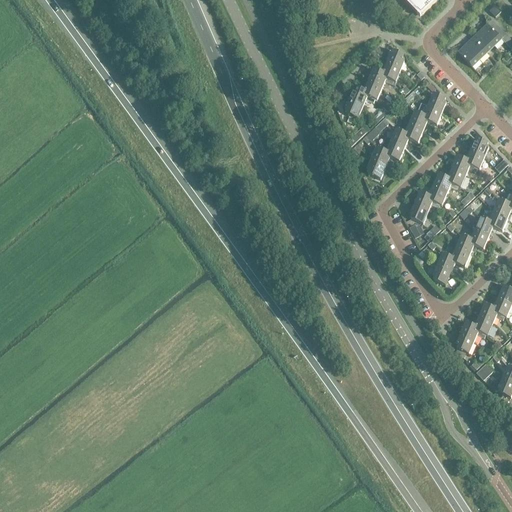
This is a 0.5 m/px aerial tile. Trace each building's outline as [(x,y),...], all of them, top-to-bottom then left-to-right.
[(405,0),(422,17),(436,3),(432,0),(405,0)] [(495,8),(489,13),(495,19),(501,13),(495,8)] [(487,26),(480,33),(494,48),(501,41),(499,39),(496,35),(493,32),(490,29),(487,26)] [(480,33),(472,40),(486,55),(494,48),(480,33)] [(486,55),(472,40),(465,47),(479,62),(486,55)] [(479,62),(465,47),(458,54),(472,69),(479,62)] [(403,61),(404,58),(391,53),(387,65),(401,71),(405,62),(403,61)] [(386,81),(393,84),(395,85),(401,71),(387,65),(382,75),(384,76),(383,79),(386,81)] [(382,75),(373,71),(368,84),(382,90),(385,83),(392,86),(393,84),(386,81),(383,79),(384,76),(382,75)] [(367,99),(374,102),(377,103),(382,90),(368,84),(364,93),(363,93),(366,94),(364,97),(367,99)] [(435,91),(431,85),(427,89),(433,95),(435,91)] [(363,93),(354,89),(348,103),(363,109),(366,102),(373,105),(374,102),(367,99),(364,97),(366,94),(363,93)] [(444,104),(445,101),(433,96),(428,108),(442,113),(446,105),(444,104)] [(363,109),(348,103),(345,111),(347,112),(345,116),(358,121),(363,109)] [(427,109),(421,106),(419,112),(418,112),(416,115),(423,118),(426,119),(425,122),(427,123),(427,124),(436,128),(442,113),(428,108),(427,109)] [(423,118),(416,115),(414,114),(408,126),(423,132),(427,124),(427,123),(425,122),(426,119),(423,118)] [(418,145),(423,132),(408,126),(406,133),(399,130),(397,133),(405,136),(404,136),(407,137),(406,140),(409,141),(408,142),(418,145)] [(404,136),(405,136),(397,133),(395,132),(390,145),(404,151),(408,141),(408,142),(409,141),(406,140),(407,137),(404,136)] [(470,152),(485,158),(489,150),(486,149),(487,145),(475,140),(470,152)] [(404,151),(390,145),(387,151),(380,148),(378,151),(386,154),(385,154),(388,156),(387,159),(390,160),(399,164),(404,151)] [(385,154),(386,154),(378,151),(376,150),(370,164),(385,170),(389,160),(390,160),(387,159),(388,156),(385,154)] [(470,168),(477,171),(479,172),(485,158),(470,152),(466,162),(468,163),(467,167),(470,168)] [(466,162),(457,158),(451,171),(466,177),(468,171),(476,174),(477,171),(470,168),(467,167),(468,163),(466,162)] [(385,170),(370,164),(367,173),(369,174),(368,177),(380,182),(385,170)] [(451,186),(458,189),(460,190),(466,177),(451,171),(447,180),(447,181),(450,182),(448,185),(451,186)] [(447,181),(447,180),(438,176),(432,190),(447,196),(450,189),(457,192),(458,189),(451,186),(448,185),(450,182),(447,181)] [(432,204),(439,207),(442,208),(447,196),(432,190),(429,199),(428,199),(431,200),(430,203),(432,204)] [(428,199),(429,199),(419,195),(413,209),(428,215),(431,207),(438,210),(439,207),(432,204),(430,203),(431,200),(428,199)] [(511,211),(511,195),(509,202),(502,199),(501,203),(508,206),(507,206),(510,207),(509,210),(511,211),(511,212),(511,211)] [(508,206),(501,203),(498,202),(493,214),(508,220),(511,212),(511,211),(509,210),(510,207),(507,206),(508,206)] [(428,215),(413,209),(410,217),(412,218),(410,221),(423,226),(428,215)] [(388,220),(392,225),(400,220),(396,214),(388,220)] [(508,220),(493,214),(490,220),(483,217),(482,221),(489,224),(492,226),(490,229),(493,230),(492,230),(502,234),(508,220)] [(489,224),(482,221),(480,220),(474,233),(489,239),(492,230),(493,230),(490,229),(492,226),(489,224)] [(415,227),(409,230),(415,240),(420,237),(415,227)] [(489,239),(474,233),(472,238),(465,235),(463,239),(470,242),(470,243),(473,244),(472,247),(474,248),(483,252),(489,239)] [(470,243),(470,242),(463,239),(461,238),(455,252),(470,258),(474,248),(472,247),(473,244),(470,243)] [(470,258),(455,252),(453,257),(446,254),(444,257),(451,260),(451,261),(454,262),(453,265),(455,266),(465,270),(470,258)] [(451,261),(451,260),(444,257),(442,256),(436,270),(450,277),(455,266),(453,265),(454,262),(451,261)] [(450,277),(436,270),(432,279),(434,280),(433,283),(446,288),(450,277)] [(511,292),(503,289),(498,301),(511,307),(511,292)] [(497,316),(504,319),(507,320),(511,307),(498,301),(494,311),(496,312),(495,315),(497,316)] [(496,312),(494,311),(484,307),(479,320),(493,326),(496,319),(502,322),(504,319),(497,316),(495,315),(496,312)] [(478,335),(485,337),(488,338),(493,326),(479,320),(475,329),(477,330),(476,333),(478,334),(478,335)] [(477,330),(475,329),(465,325),(459,339),(474,344),(476,338),(483,340),(485,337),(478,335),(478,334),(476,333),(477,330)] [(474,344),(459,339),(456,347),(458,348),(456,351),(469,356),(474,344)] [(485,367),(476,376),(483,383),(492,374),(485,367)] [(511,370),(509,369),(507,369),(501,383),(511,387),(511,370)] [(511,387),(501,383),(496,381),(492,390),(499,392),(498,395),(510,401),(511,396),(511,387)]
